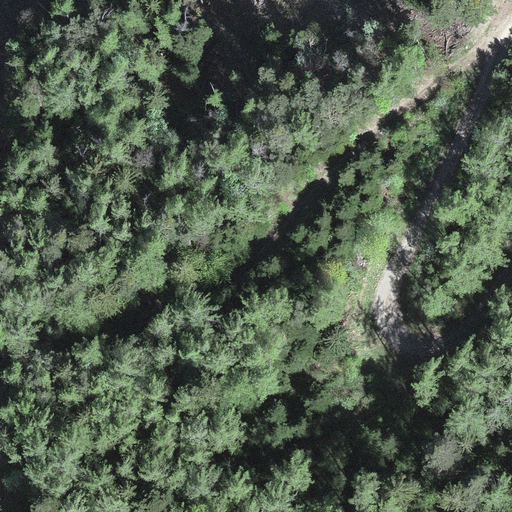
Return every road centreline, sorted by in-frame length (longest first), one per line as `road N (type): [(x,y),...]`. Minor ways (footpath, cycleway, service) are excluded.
road 1 (track): [(500,58),(475,55),(401,111),(242,276),(172,322),(66,347),(0,389)]
road 2 (track): [(511,37),(411,238),(393,300),(402,333),(434,346),(461,330),(511,265)]
